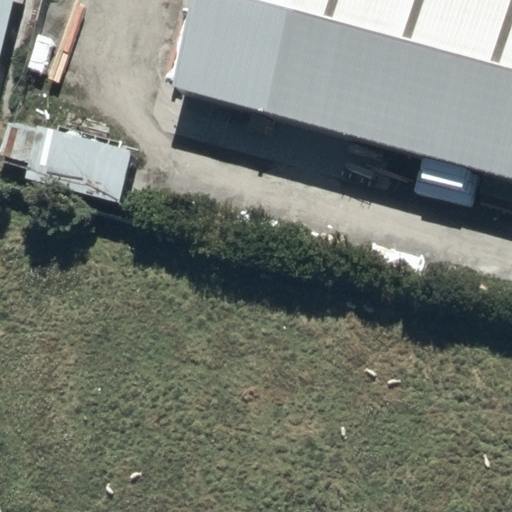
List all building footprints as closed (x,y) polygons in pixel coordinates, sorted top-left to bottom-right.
[(0,0),(0,96),(25,0),(0,0)] [(511,0),(210,0),(182,102),(487,186),(482,203),(511,210),(511,0)] [(140,162),(13,131),(4,164),(38,173),(33,192),(127,215),(140,162)] [(13,511),(33,394),(3,389),(0,405),(0,511),(13,511)] [(115,511),(139,421),(106,413),(81,511),(115,511)]
